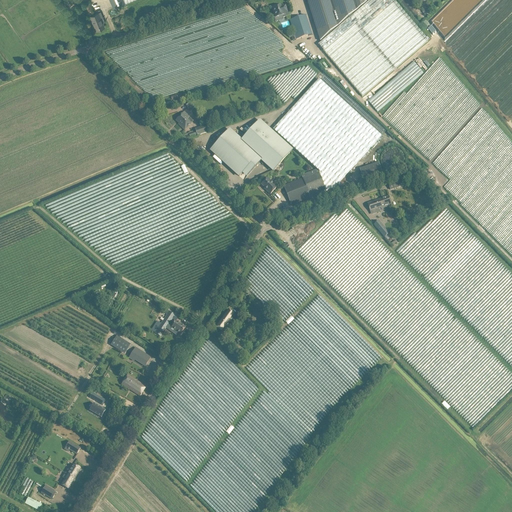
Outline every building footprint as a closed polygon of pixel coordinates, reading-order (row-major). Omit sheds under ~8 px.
[(123,0),(109,0),(113,8),(125,3),(123,0)] [(307,0),(321,43),(361,8),(370,0),(358,0),(354,1),(353,0),(307,0)] [(370,0),(361,8),(321,43),(318,45),(362,97),(428,41),(393,0),(370,0)] [(281,7),(281,5),(278,6),(277,5),(275,6),(275,7),(272,8),(275,18),(282,16),(282,18),(288,16),(285,6),(281,7)] [(104,27),(99,13),(90,17),(91,17),(96,30),(104,27)] [(306,15),(290,20),(296,40),(312,35),(306,15)] [(325,70),(329,66),(324,61),(320,65),(325,70)] [(415,62),(368,100),(377,111),(425,73),(415,62)] [(301,175),(303,178),(284,186),(291,205),(333,189),(381,136),(319,80),(273,130),(316,169),(301,175)] [(184,112),(176,121),(179,124),(178,124),(185,130),(191,123),(193,121),(189,117),(190,117),(184,112)] [(229,130),(211,150),(239,176),(258,156),(274,171),(292,151),(259,121),(241,141),(229,130)] [(195,131),(184,135),(183,135),(185,140),(188,139),(208,132),(205,125),(194,129),(195,131)] [(379,163),(359,169),(364,182),(383,176),(379,163)] [(404,180),(389,185),(391,190),(406,185),(405,184),(413,181),(412,177),(404,179),(405,180),(404,180)] [(277,187),(268,178),(262,185),(267,190),(266,191),(270,194),(277,187)] [(382,199),(386,209),(393,207),(389,196),(382,199)] [(380,211),(386,209),(382,199),(368,204),(371,212),(380,209),(380,211)] [(361,214),(357,217),(363,223),(366,220),(361,214)] [(375,225),(385,237),(390,233),(379,221),(375,225)] [(276,275),(276,279),(273,275),(272,276),(270,274),(267,274),(267,276),(265,277),(267,279),(265,280),(265,286),(263,287),(263,290),(267,296),(267,294),(277,311),(278,278),(276,275)] [(228,309),(215,327),(222,331),(235,314),(228,309)] [(151,330),(160,337),(172,319),(174,320),(177,317),(166,310),(163,313),(167,316),(162,324),(157,321),(151,330)] [(290,323),(296,317),(293,314),(287,320),(290,323)] [(240,318),(233,326),(238,330),(244,323),(240,318)] [(185,328),(184,327),(176,321),(171,328),(174,330),(172,333),(176,335),(178,333),(181,334),(185,328)] [(243,332),(246,335),(252,329),(249,326),(243,332)] [(122,336),(116,344),(129,354),(135,346),(122,336)] [(135,348),(129,358),(134,361),(135,360),(145,367),(147,363),(142,360),(146,355),(150,358),(151,358),(135,348)] [(122,385),(136,394),(140,397),(146,387),(128,375),(122,385)] [(93,393),(90,398),(103,405),(105,401),(93,393)] [(94,403),(89,411),(101,418),(106,411),(94,403)] [(69,442),(67,445),(68,445),(71,447),(69,450),(77,455),(80,448),(69,442)] [(69,467),(66,472),(75,478),(81,469),(73,464),(71,468),(69,467)] [(68,490),(75,478),(66,472),(63,478),(64,479),(61,485),(68,490)] [(50,490),(51,489),(46,486),(41,493),(52,499),(56,494),(50,490)]
